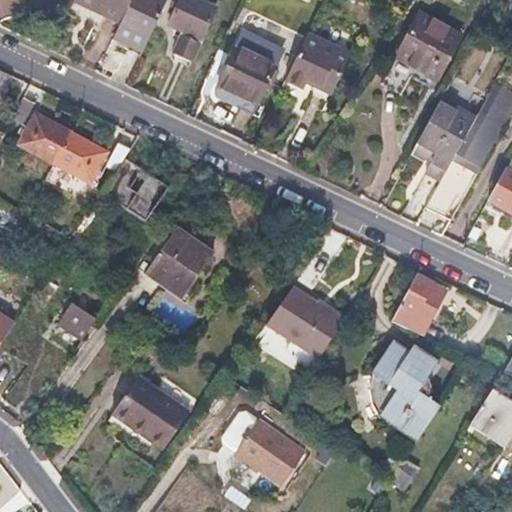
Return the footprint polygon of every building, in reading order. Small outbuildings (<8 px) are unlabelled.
[(123,26),(134,0),(75,0),(68,15),(93,28),(92,30),(99,33),(100,34),(107,19),(123,26)] [(164,12),(136,0),(134,0),(123,26),(117,39),(146,52),(164,12)] [(196,0),(183,0),(179,11),(172,27),(187,33),(178,53),(195,60),(217,9),(196,0)] [(465,37),(445,27),(425,17),(403,60),(416,68),(442,81),(465,37)] [(311,78),(315,79),(318,81),(316,86),(334,94),(351,56),(309,37),(288,82),(306,90),(311,78)] [(260,106),(269,87),(277,68),(238,50),(221,87),(260,106)] [(20,98),(31,104),(38,88),(27,83),(20,98)] [(480,115),(477,120),(466,140),(468,141),(427,212),(450,226),(485,166),(472,158),(478,148),(482,150),(494,129),(498,132),(511,107),(511,104),(495,95),(483,117),(480,115)] [(10,120),(15,123),(21,126),(31,104),(20,98),(10,120)] [(466,140),(477,120),(460,111),(459,114),(442,105),(414,153),(433,163),(427,174),(442,183),(426,212),(427,212),(468,141),(466,140)] [(51,163),(67,132),(32,113),(15,143),(51,163)] [(103,151),(67,132),(51,163),(86,182),(103,151)] [(127,146),(121,143),(115,140),(97,169),(109,175),(121,156),(127,146)] [(412,157),(430,168),(433,163),(414,153),(412,157)] [(165,185),(121,156),(109,175),(98,192),(142,220),(165,185)] [(511,212),(511,174),(508,172),(492,201),(511,212)] [(145,265),(163,277),(182,289),(209,251),(172,225),(145,265)] [(0,263),(9,249),(0,243),(0,263)] [(420,333),(430,315),(439,296),(426,289),(429,284),(428,284),(413,276),(390,319),(420,333)] [(442,290),(429,284),(426,289),(439,296),(442,290)] [(316,360),(329,341),(341,322),(308,299),(288,285),(262,324),(316,360)] [(91,320),(80,313),(68,305),(55,325),(78,340),(91,320)] [(0,343),(1,342),(14,321),(0,312),(0,343)] [(430,392),(431,391),(432,389),(432,385),(431,381),(429,378),(428,377),(425,375),(437,356),(420,346),(417,350),(400,340),(389,358),(379,376),(377,380),(376,387),(376,395),(376,399),(378,406),(381,413),(383,416),(415,435),(439,399),(430,392)] [(511,374),(511,351),(500,370),(511,374)] [(160,448),(173,429),(186,410),(134,375),(109,414),(144,437),(160,448)] [(506,442),(511,432),(511,400),(489,387),(466,423),(483,432),(485,430),(506,442)] [(219,446),(231,455),(255,421),(243,412),(236,414),(218,439),(219,446)] [(140,443),(144,437),(109,414),(105,420),(118,429),(140,443)] [(302,454),(279,438),(255,421),(231,455),(278,489),(302,454)] [(320,465),(329,450),(310,437),(305,444),(316,452),(311,459),(320,465)]
